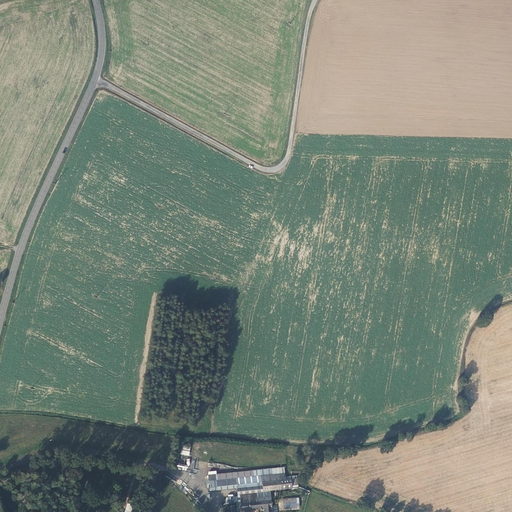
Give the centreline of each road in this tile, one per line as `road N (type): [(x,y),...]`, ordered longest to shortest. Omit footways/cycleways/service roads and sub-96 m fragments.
road 1 (unclassified): [(95,79),(261,168),(279,167),(288,154),(314,0)]
road 2 (secondary): [(95,79),(27,228),(0,320)]
road 3 (track): [(0,469),(40,450),(98,446),(202,484)]
